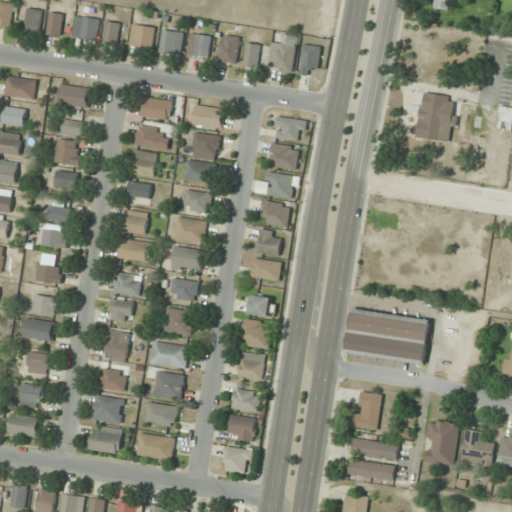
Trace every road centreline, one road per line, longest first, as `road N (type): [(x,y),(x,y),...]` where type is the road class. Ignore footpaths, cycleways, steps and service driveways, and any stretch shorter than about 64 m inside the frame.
road 1 (secondary): [(301,511),(386,0)]
road 2 (secondary): [(354,0),(270,511)]
road 3 (residential): [(196,481),(258,91)]
road 4 (residential): [(62,460),(121,72)]
road 5 (residential): [(336,107),(0,52)]
road 6 (residential): [(273,496),(0,450)]
road 7 (residential): [(511,405),(325,366)]
road 8 (secondary): [(315,234),(322,258),(309,352),(325,366)]
